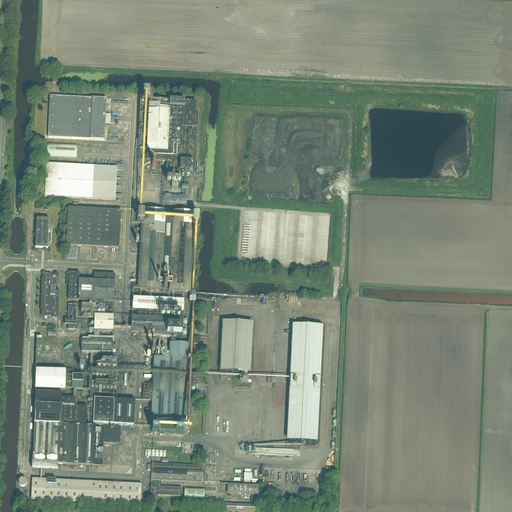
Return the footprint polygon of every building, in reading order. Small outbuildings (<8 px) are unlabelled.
[(104,141),(107,100),(50,97),(47,138),(104,141)] [(196,102),(170,101),(170,102),(160,102),(149,101),(149,104),(149,106),(144,106),(143,131),(146,131),(146,136),(148,136),(147,151),(146,161),(167,162),(166,172),(179,173),(195,174),(197,113),(195,113),(196,102)] [(76,158),(77,145),(48,143),(47,157),(76,158)] [(116,168),(46,164),(44,198),(115,201),(116,168)] [(119,249),(121,212),(68,209),(66,247),(119,249)] [(169,282),(169,285),(168,292),(190,293),(190,294),(190,292),(193,228),(200,228),(200,221),(201,221),(201,217),(200,217),(200,214),(194,214),(194,213),(172,212),(172,213),(166,212),(144,211),(138,211),(138,213),(137,213),(136,213),(136,216),(136,217),(137,217),(137,225),(141,225),(138,291),(162,292),(162,281),(169,282)] [(47,249),(49,220),(37,220),(35,249),(47,249)] [(56,290),(56,276),(51,276),(52,275),(48,274),(42,273),(42,275),(43,276),(41,281),(42,282),(41,285),(42,285),(41,289),(42,289),(41,292),(42,293),(40,296),(41,296),(40,299),(41,300),(40,303),(41,303),(40,307),(41,307),(40,310),(41,311),(41,317),(42,317),(51,317),(51,318),(58,318),(59,291),(55,291),(55,290),(56,290)] [(94,281),(79,281),(80,274),(69,273),(68,301),(78,301),(78,302),(114,303),(115,282),(114,282),(115,275),(94,274),(94,281)] [(182,336),(183,330),(183,326),(183,320),(181,320),(181,314),(184,314),(184,300),(133,298),(132,311),(138,312),(137,317),(132,317),(131,334),(182,336)] [(76,331),(77,306),(68,306),(68,320),(65,320),(64,326),(68,326),(67,331),(76,331)] [(113,333),(113,317),(112,316),(108,316),(94,316),(94,332),(113,333)] [(250,374),(251,352),(252,324),(222,323),(220,372),(250,374)] [(318,444),(324,328),(293,327),(287,443),(318,444)] [(90,341),(83,341),(82,353),(109,354),(109,353),(111,353),(111,354),(112,354),(112,341),(91,340),(90,341)] [(183,436),(189,352),(189,345),(171,344),(170,345),(169,359),(153,358),(150,435),(183,436)] [(65,389),(66,371),(36,370),(35,391),(65,392),(65,389)] [(83,376),(72,376),(72,390),(83,390),(83,376)] [(35,414),(33,463),(32,463),(32,469),(57,470),(58,465),(94,466),(103,467),(104,444),(120,445),(121,428),(96,427),(60,425),(60,423),(86,424),(87,407),(76,407),(76,399),(61,398),(61,394),(36,393),(35,414)] [(134,426),(135,402),(95,400),(93,424),(134,426)] [(203,477),(203,472),(202,472),(203,466),(152,464),(151,482),(151,487),(150,496),(153,496),(153,499),(158,499),(158,496),(181,498),(181,489),(161,488),(161,482),(201,485),(202,477),(203,477)] [(19,483),(19,484),(19,485),(19,486),(20,486),(20,487),(21,487),(22,487),(22,488),(23,488),(24,487),(25,487),(26,487),(26,486),(26,485),(27,485),(27,484),(27,483),(27,482),(27,481),(26,481),(26,480),(25,480),(25,479),(24,479),(23,479),(22,479),(21,479),(21,480),(20,480),(20,481),(19,481),(19,482),(19,483)] [(55,502),(56,481),(32,479),(32,491),(40,491),(39,501),(55,502)] [(56,481),(55,502),(137,506),(140,506),(141,485),(56,481)] [(258,495),(258,486),(227,485),(227,494),(258,495)] [(184,488),(184,500),(204,501),(204,489),(184,488)] [(31,500),(39,501),(40,491),(32,491),(31,500)]
